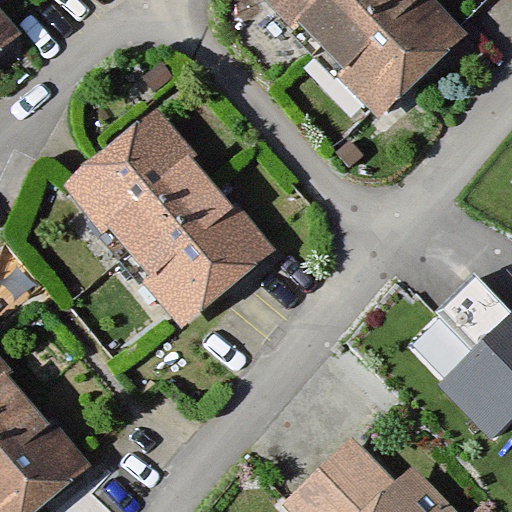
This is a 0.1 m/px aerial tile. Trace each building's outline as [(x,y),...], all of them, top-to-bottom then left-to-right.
[(425,0),(267,0),(383,121),(466,43),(425,0)] [(0,17),(0,59),(20,42),(0,17)] [(163,68),(145,80),(154,93),(172,81),(163,68)] [(98,167),(67,192),(181,329),(272,255),(237,212),(231,217),(191,169),(196,164),(158,118),(98,167)] [(351,146),(339,156),(351,170),(363,160),(351,146)] [(511,328),(442,396),(492,448),(511,428),(511,328)] [(0,370),(0,511),(40,511),(87,473),(0,370)] [(399,489),(353,442),(284,509),(286,511),(449,511),(413,475),(399,489)]
